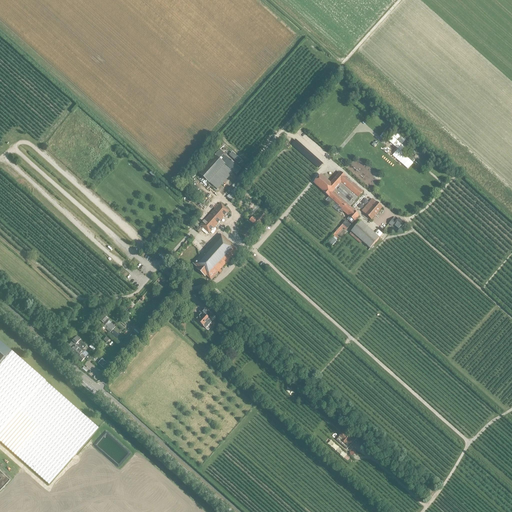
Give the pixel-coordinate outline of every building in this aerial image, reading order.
[(360,100),(358,102),(369,113),(372,111),(360,100)] [(393,130),(390,126),(380,135),(384,139),(393,130)] [(411,143),(401,135),(403,132),(399,129),(397,131),(396,131),(388,141),(382,148),(387,152),(393,145),(393,144),(403,152),(408,146),(411,143)] [(323,164),(296,140),(291,145),(319,169),(323,164)] [(199,174),(209,184),(218,191),(234,173),(237,175),(242,170),(220,151),(199,174)] [(314,184),(328,197),(325,201),(338,212),(341,209),(350,217),(347,220),(352,224),(359,216),(350,208),(363,193),(341,173),(331,184),(321,176),(314,184)] [(237,186),(236,187),(227,197),(231,201),(239,193),(241,190),(237,186)] [(361,205),(359,204),(357,208),(362,210),(368,201),(364,199),(361,205)] [(372,220),(382,208),(373,200),(362,212),(372,220)] [(230,211),(222,204),(220,203),(200,226),(209,234),(230,211)] [(247,240),(271,213),(265,207),(256,218),(254,219),(253,217),(250,221),(252,222),(241,234),(243,236),(245,238),(247,240)] [(395,218),(389,224),(392,227),(394,225),(400,230),(405,224),(399,219),(398,221),(395,218)] [(346,231),(351,225),(346,221),(334,234),(327,242),(332,246),(340,238),(337,235),(343,228),(346,231)] [(351,232),(349,234),(365,248),(368,251),(370,249),(379,238),(361,222),(351,232)] [(207,276),(211,280),(219,272),(238,250),(220,234),(200,257),(194,264),(198,268),(198,269),(199,270),(206,276),(207,276)] [(123,311),(127,314),(133,307),(135,305),(134,304),(136,302),(134,300),(133,301),(132,303),(131,302),(130,304),(125,309),(123,311)] [(215,320),(217,318),(214,315),(204,307),(199,312),(201,314),(196,320),(207,330),(208,331),(217,322),(215,320)] [(115,332),(114,330),(116,328),(111,323),(107,320),(108,319),(104,315),(99,320),(102,323),(99,327),(104,331),(105,329),(110,333),(112,335),(111,335),(115,339),(119,334),(116,331),(115,332)] [(77,346),(76,345),(81,339),(77,336),(72,342),(70,343),(71,344),(66,348),(70,352),(71,351),(79,358),(78,359),(82,362),(85,358),(88,360),(90,358),(87,355),(89,354),(84,350),(87,346),(85,345),(86,344),(84,342),(83,343),(81,342),(77,346)] [(0,364),(11,351),(0,341),(0,364)] [(0,433),(45,382),(11,351),(0,364),(0,433)] [(102,359),(98,364),(105,370),(109,365),(102,359)] [(0,441),(49,485),(99,428),(46,381),(45,382),(0,433),(0,441)] [(349,433),(347,435),(346,436),(343,433),(339,437),(342,439),(341,441),(346,445),(347,443),(350,446),(355,440),(352,438),(353,436),(349,433)] [(325,440),(330,445),(334,442),(328,437),(325,440)] [(334,442),(331,445),(351,464),(354,461),(334,442)]
